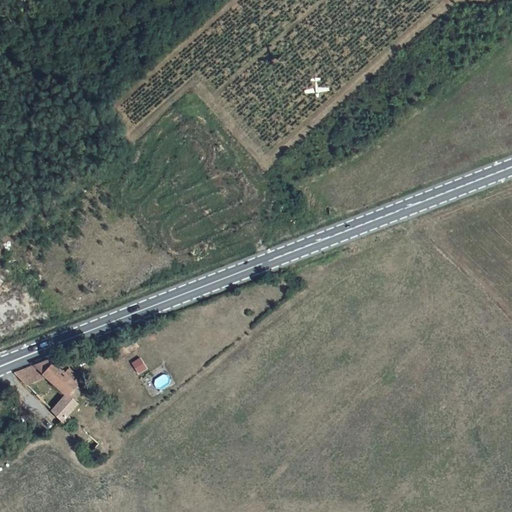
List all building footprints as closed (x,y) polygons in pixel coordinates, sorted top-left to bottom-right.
[(54,356),(39,362),(46,369),(71,391),(81,381),(66,368),(54,356)] [(140,359),(133,363),(139,373),(146,369),(140,359)] [(46,369),(39,362),(14,371),(28,387),(46,369)] [(66,368),(81,381),(84,377),(70,364),(66,368)] [(88,388),(81,381),(71,391),(79,399),(88,388)] [(79,399),(71,391),(53,412),(58,417),(55,420),(60,424),(82,401),(79,399)]
